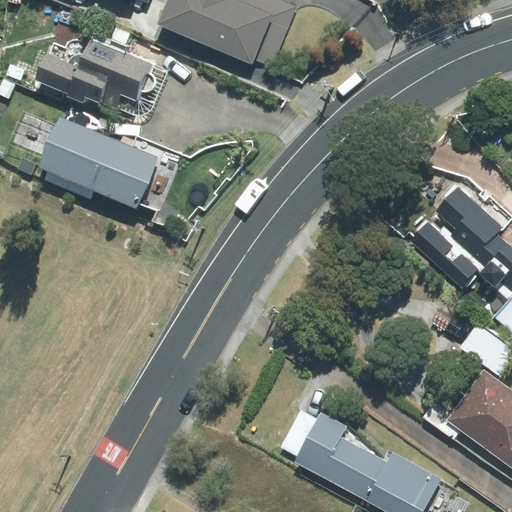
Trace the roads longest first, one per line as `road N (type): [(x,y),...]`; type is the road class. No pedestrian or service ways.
road 1 (tertiary): [(216,300),(289,195),(358,120),(412,81),(511,41)]
road 2 (residential): [(505,511),(216,300)]
road 3 (tertiary): [(94,511),(216,300)]
